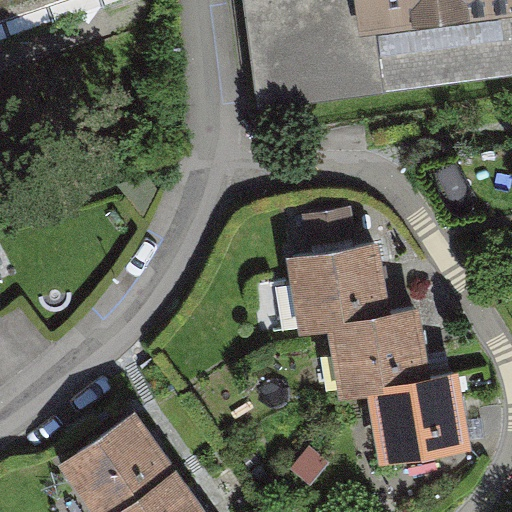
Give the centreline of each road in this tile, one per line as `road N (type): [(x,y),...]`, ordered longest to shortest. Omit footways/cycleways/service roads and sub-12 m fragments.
road 1 (residential): [(201,0),(211,157),(195,219),(161,288),(88,366),(0,430)]
road 2 (track): [(511,372),(383,178),(211,157)]
